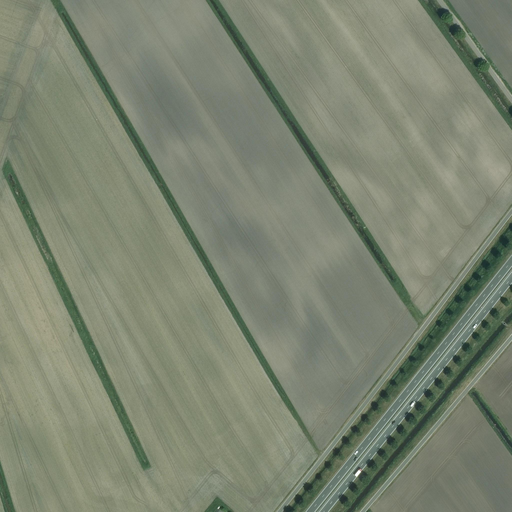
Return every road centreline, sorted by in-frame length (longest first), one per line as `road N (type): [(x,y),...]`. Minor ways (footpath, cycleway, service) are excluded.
road 1 (unclassified): [(279,511),(511,212)]
road 2 (trunk): [(511,260),(309,511)]
road 3 (trunk): [(323,511),(511,277)]
road 4 (unclassified): [(364,511),(511,338)]
road 5 (unclassified): [(511,99),(439,0)]
